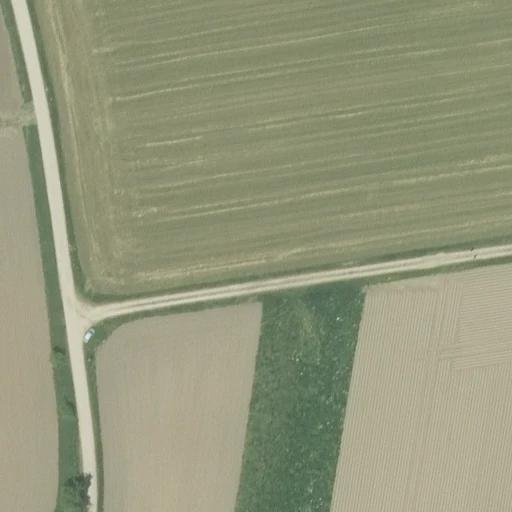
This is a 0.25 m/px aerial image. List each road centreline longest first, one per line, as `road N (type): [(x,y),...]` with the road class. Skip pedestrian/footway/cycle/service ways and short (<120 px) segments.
road 1 (track): [(15,0),(42,110),(72,318),(86,511)]
road 2 (track): [(72,318),(511,252)]
